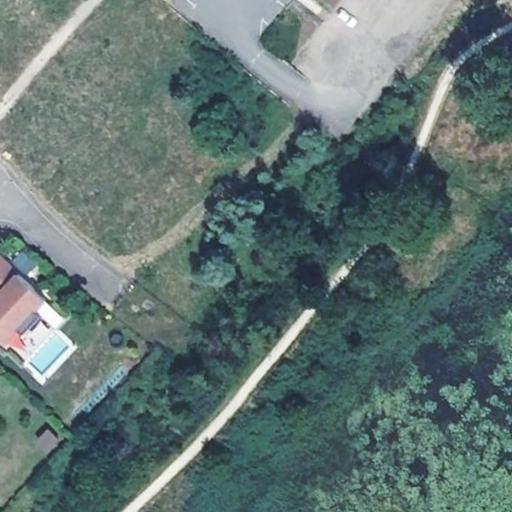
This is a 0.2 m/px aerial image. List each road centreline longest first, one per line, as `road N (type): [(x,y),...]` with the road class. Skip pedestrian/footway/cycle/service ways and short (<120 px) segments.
road 1 (track): [(103,0),(0,108)]
road 2 (residential): [(104,294),(0,204)]
